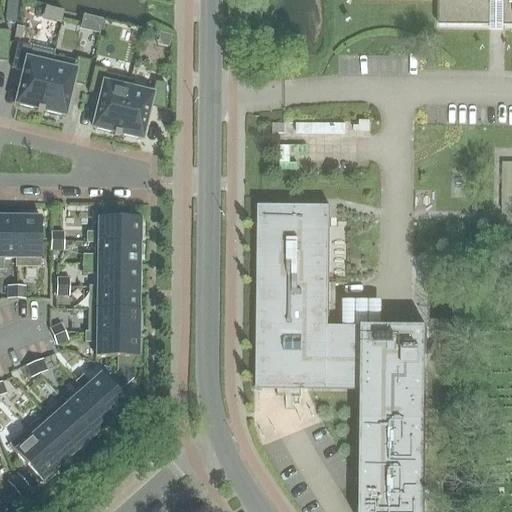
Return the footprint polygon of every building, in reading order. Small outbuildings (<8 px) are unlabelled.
[(6,0),(6,7),(17,8),(17,0),(6,0)] [(511,0),(438,0),(438,26),(488,27),(511,27),(511,0)] [(15,40),(21,41),(24,31),(17,29),(15,40)] [(0,61),(7,62),(9,32),(0,31),(0,61)] [(36,113),(39,114),(52,61),(51,61),(28,56),(30,47),(17,44),(11,69),(23,72),(15,105),(37,111),(36,113)] [(39,114),(42,114),(43,112),(64,117),(72,84),(84,87),(90,62),(76,58),(75,62),(52,56),(51,61),(52,61),(39,114)] [(113,137),(116,137),(128,85),(129,85),(131,81),(106,75),(107,71),(94,68),(88,93),(100,96),(92,129),(114,134),(113,137)] [(128,85),(116,137),(119,138),(119,136),(141,141),(149,108),(165,112),(165,85),(154,82),(152,91),(129,85),(128,85)] [(359,122),(359,132),(369,132),(369,122),(359,122)] [(272,134),(276,134),(284,135),(284,125),(276,125),(272,125),(272,134)] [(296,125),(296,134),(344,135),(344,126),(296,125)] [(511,163),(502,163),(501,213),(511,212),(511,163)] [(257,302),(256,392),(262,392),(262,387),(306,388),(362,388),(362,393),(360,511),(424,511),(425,479),(426,329),(380,329),(342,328),(329,328),(329,284),(329,283),(330,220),(330,208),(262,208),(258,208),(257,302)] [(16,261),(17,218),(0,218),(0,271),(3,272),(3,260),(15,261),(16,261)] [(16,261),(15,261),(15,269),(40,269),(40,219),(17,218),(16,261)] [(94,243),(139,244),(140,220),(97,219),(97,234),(86,234),(86,244),(94,244),(94,243)] [(50,243),(63,243),(63,234),(50,234),(50,243)] [(63,243),(50,243),(50,251),(63,251),(63,243)] [(94,243),(94,244),(93,256),(82,256),(82,266),(139,267),(139,245),(139,244),(94,243)] [(139,267),(82,266),(82,275),(93,275),(93,288),(93,289),(138,290),(139,267)] [(56,288),(69,288),(69,280),(56,280),(56,288)] [(15,301),(16,288),(7,287),(7,300),(15,301)] [(24,288),(16,288),(15,301),(24,301),(24,288)] [(69,288),(56,288),(56,297),(69,297),(69,288)] [(93,289),(93,288),(88,288),(88,312),(138,313),(138,312),(138,290),(93,289)] [(138,313),(88,312),(87,333),(87,335),(138,336),(138,313)] [(52,338),(64,333),(61,325),(49,330),(52,338)] [(64,333),(52,338),(56,346),(68,341),(64,333)] [(138,336),(87,335),(87,333),(84,333),(84,344),(95,344),(95,358),(117,359),(116,372),(133,380),(133,359),(137,359),(138,336)] [(75,357),(63,352),(60,359),(72,364),(75,357)] [(33,364),(38,374),(46,371),(42,361),(33,364)] [(38,374),(33,364),(25,367),(30,378),(38,374)] [(80,389),(81,388),(111,422),(117,417),(119,420),(129,411),(127,409),(129,407),(117,394),(133,380),(116,372),(106,381),(101,375),(90,385),(82,376),(74,383),(80,389)] [(81,388),(80,389),(71,397),(68,393),(60,400),(94,438),(111,422),(81,388)] [(285,389),(285,398),(300,398),(300,389),(285,389)] [(94,438),(60,400),(43,415),(76,453),(93,438),(94,438)] [(76,453),(43,415),(26,431),(59,468),(76,453)] [(26,431),(8,446),(41,484),(43,482),(45,484),(55,475),(53,473),(59,468),(26,431)] [(5,482),(12,489),(22,481),(15,473),(5,482)] [(22,481),(12,489),(19,497),(28,488),(22,481)]
